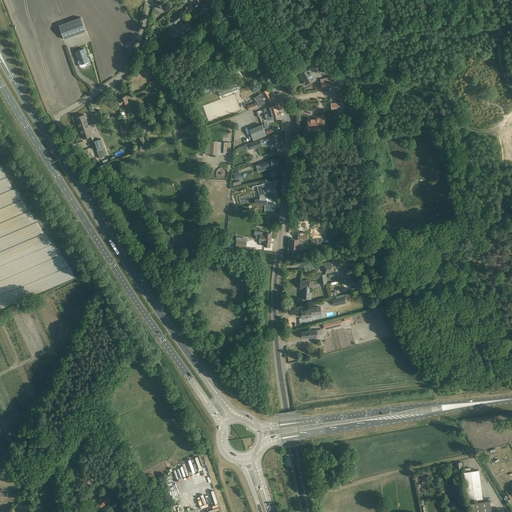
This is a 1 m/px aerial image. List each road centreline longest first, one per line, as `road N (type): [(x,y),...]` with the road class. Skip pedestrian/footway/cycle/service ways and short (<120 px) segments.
road 1 (unclassified): [(304,511),(274,318),(288,121),(278,91),(219,0)]
road 2 (primary): [(0,82),(202,395)]
road 3 (primary): [(215,391),(14,81)]
road 4 (unclassified): [(168,390),(86,249),(15,149),(0,144)]
road 5 (primary): [(511,400),(285,424)]
road 6 (track): [(282,99),(92,170),(75,153)]
road 7 (track): [(0,460),(87,310),(96,284),(92,259)]
road 8 (primary): [(289,437),(511,400)]
road 9 (unclassified): [(75,153),(56,117),(119,77),(151,0)]
road 10 (unknown): [(315,511),(318,491),(477,453)]
